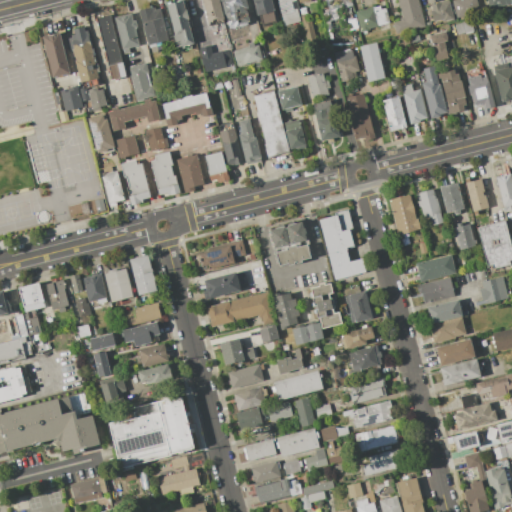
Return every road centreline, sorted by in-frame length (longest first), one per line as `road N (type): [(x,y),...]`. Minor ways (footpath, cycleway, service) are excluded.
road 1 (residential): [(446,511),(364,186)]
road 2 (residential): [(233,511),(164,237)]
road 3 (residential): [(348,177),(172,221)]
road 4 (residential): [(511,134),(371,171)]
road 5 (residential): [(149,227),(9,263)]
